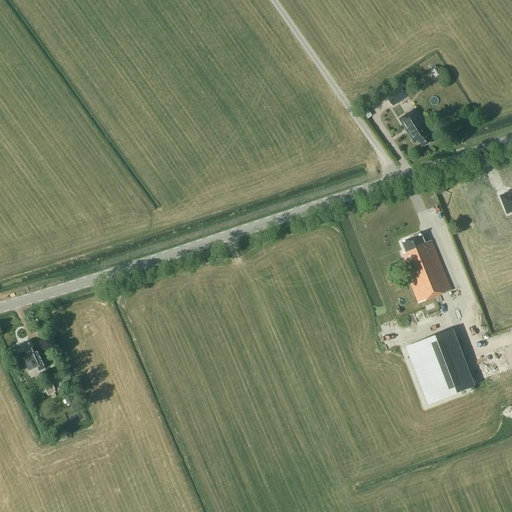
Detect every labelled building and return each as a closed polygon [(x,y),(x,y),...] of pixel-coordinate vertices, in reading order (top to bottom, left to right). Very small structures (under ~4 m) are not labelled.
[(438,67),(431,72),(435,78),(442,73),(438,67)] [(385,94),(393,107),(411,96),(403,83),(385,94)] [(372,116),(364,104),(359,108),(367,119),(372,116)] [(434,138),(418,114),(415,110),(399,121),(414,144),(418,141),(423,148),(432,142),(431,140),(434,138)] [(511,192),(501,197),(507,213),(511,211),(511,192)] [(407,260),(405,261),(402,263),(418,303),(452,289),(432,241),(425,243),(422,235),(404,242),(408,251),(405,254),(407,260)] [(443,333),(406,348),(427,404),(465,390),(443,333)] [(44,349),(37,353),(31,341),(10,351),(15,362),(23,358),(30,372),(38,368),(40,371),(52,366),(44,349)] [(511,395),(511,345),(490,354),(506,398),(511,395)] [(42,384),(46,393),(47,392),(49,396),(56,393),(55,389),(51,379),(42,384)]
